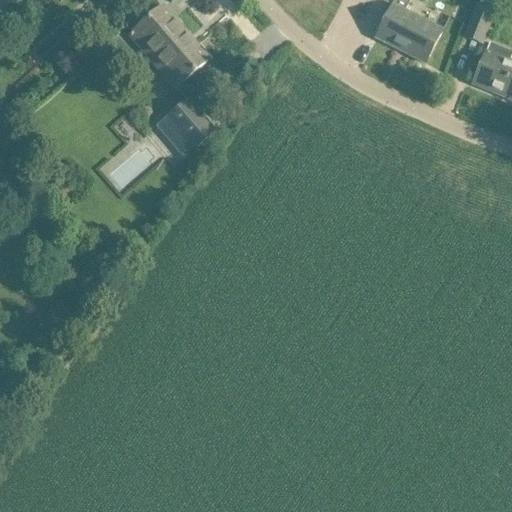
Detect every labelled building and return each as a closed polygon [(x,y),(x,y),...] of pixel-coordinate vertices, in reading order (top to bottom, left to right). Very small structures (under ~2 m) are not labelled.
[(7,8),(11,20),(31,13),(29,5),(35,3),(34,0),(3,0),(7,9),(7,8)] [(396,0),(377,39),(428,65),(445,31),(406,12),(411,2),(405,0),(396,0)] [(495,12),(494,12),(499,0),(481,0),(479,6),(478,5),(465,39),(482,46),(495,12)] [(130,37),(176,90),(210,62),(164,8),(130,37)] [(511,64),(486,54),(473,85),(511,101),(511,64)] [(185,160),(216,133),(188,101),(168,118),(188,142),(177,151),(185,160)]
